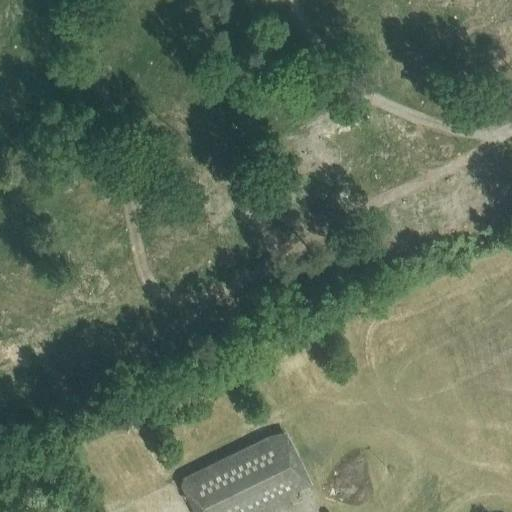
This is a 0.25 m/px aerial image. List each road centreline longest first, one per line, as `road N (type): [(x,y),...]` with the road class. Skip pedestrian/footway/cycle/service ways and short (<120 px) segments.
road 1 (track): [(0,223),(20,268),(16,318),(27,323),(106,307),(141,257)]
road 2 (track): [(141,257),(159,291),(193,301),(276,260)]
road 3 (track): [(49,0),(55,43),(47,71),(29,120),(0,141)]
